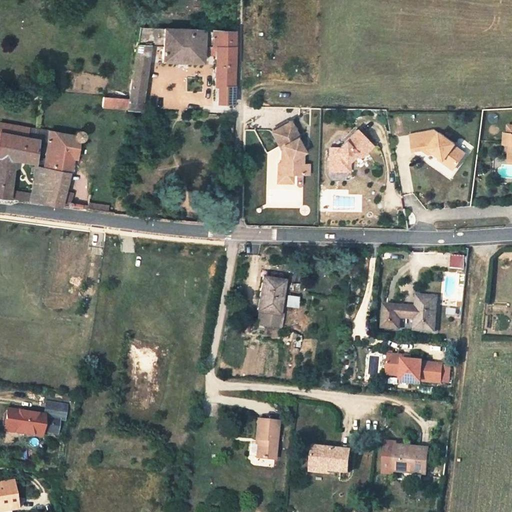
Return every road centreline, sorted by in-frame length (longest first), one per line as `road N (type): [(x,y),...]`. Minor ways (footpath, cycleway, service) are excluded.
road 1 (unclassified): [(511,236),(242,235),(0,205)]
road 2 (track): [(241,0),(242,235)]
